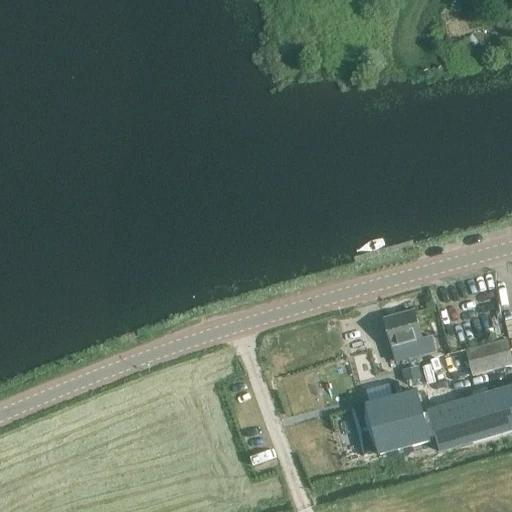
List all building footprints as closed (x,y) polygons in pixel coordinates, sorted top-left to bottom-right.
[(411,342),(423,339),(416,311),(384,320),(395,358),(414,353),(411,342)] [(447,349),(447,354),(419,361),(431,404),(459,396),(455,381),(492,371),(493,376),(502,373),(503,374),(511,371),(511,355),(508,339),(461,352),(458,346),(447,349)] [(344,364),(312,374),(324,414),(340,409),(345,424),(361,418),(344,364)] [(391,390),(418,386),(416,370),(389,374),(391,390)] [(440,451),(511,430),(511,388),(429,413),(440,451)] [(431,443),(417,392),(393,398),(367,405),(380,456),(431,443)]
